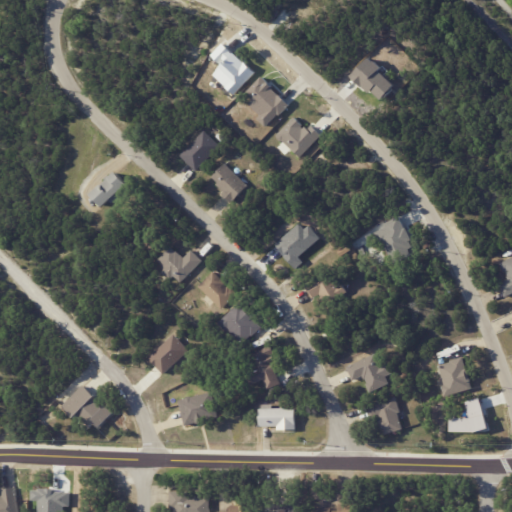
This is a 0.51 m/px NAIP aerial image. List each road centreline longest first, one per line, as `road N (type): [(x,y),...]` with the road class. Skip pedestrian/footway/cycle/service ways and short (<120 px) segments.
road 1 (residential): [(511,414),(490,330),(436,210),(395,153),(237,0),(57,6),(51,42),(292,314),(326,388),(345,458)]
road 2 (tertiary): [(511,464),(0,455)]
road 3 (residential): [(150,461),(153,433),(132,383),(0,253)]
